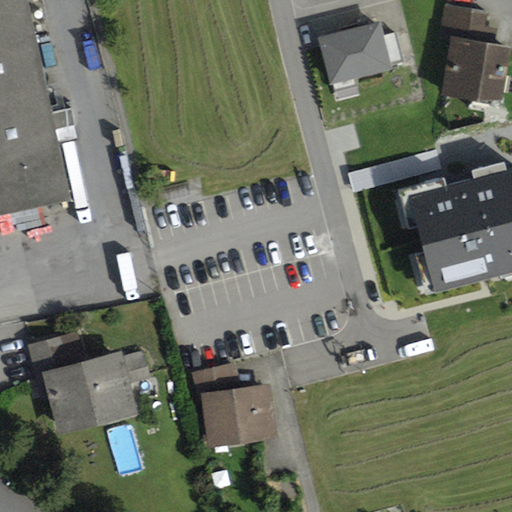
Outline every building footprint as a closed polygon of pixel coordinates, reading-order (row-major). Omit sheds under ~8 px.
[(0,0),(0,216),(70,202),(29,0),(0,0)] [(439,43),(450,45),(441,98),(479,105),(503,102),(511,52),(511,49),(485,44),(490,14),(446,6),(439,43)] [(382,22),(318,38),(330,85),(391,70),(390,64),(403,61),(396,32),(385,35),(382,22)] [(395,152),(401,174),(443,163),(437,141),(395,152)] [(425,213),(413,217),(434,286),(439,285),(445,304),(507,286),(504,275),(511,272),(511,180),(509,182),(506,173),(474,183),(476,191),(448,199),(446,191),(420,198),(425,213)] [(75,333),(27,346),(42,403),(49,401),(59,437),(138,416),(130,384),(152,378),(145,350),(123,356),(122,352),(83,363),(75,333)] [(197,396),(201,395),(209,450),(278,440),(271,385),(241,390),(238,363),(192,374),(197,396)]
